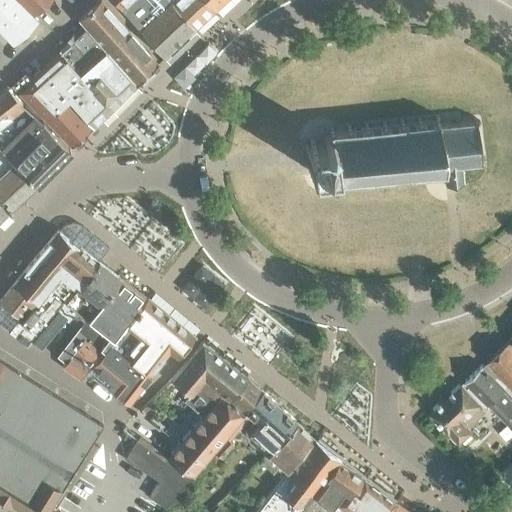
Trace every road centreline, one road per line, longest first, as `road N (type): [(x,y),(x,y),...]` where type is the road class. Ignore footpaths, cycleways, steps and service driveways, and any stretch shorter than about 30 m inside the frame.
road 1 (tertiary): [(378,321),(315,311),(242,278),(207,233),(185,169)]
road 2 (tertiary): [(185,169),(198,109),(226,63),(274,22),(324,0)]
road 3 (unclassified): [(0,346),(118,420),(177,361)]
road 4 (residential): [(0,265),(72,191),(101,179),(185,169)]
road 5 (tertiary): [(459,489),(393,433),(378,321)]
road 6 (tertiary): [(378,321),(439,314),(511,277)]
